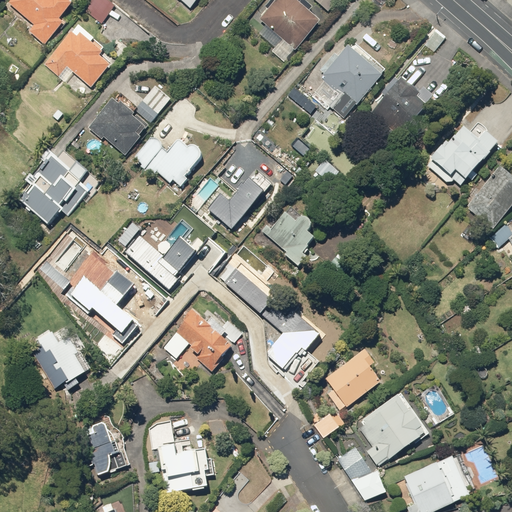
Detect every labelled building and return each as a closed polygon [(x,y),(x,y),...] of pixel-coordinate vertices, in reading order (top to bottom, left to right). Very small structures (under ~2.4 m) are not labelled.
[(12,0),(7,6),(33,28),(28,34),(44,47),(63,26),(58,22),(70,8),(60,0),(12,0)] [(114,7),(103,0),(93,0),(85,11),(101,24),(114,7)] [(177,0),(189,10),(197,0),(177,0)] [(289,0),(290,0),(289,0),(276,0),(274,3),(272,1),(264,9),(266,11),(258,21),(293,52),(317,25),(307,15),(311,11),(299,0),(289,0)] [(339,0),(311,0),(327,13),(339,0)] [(433,54),(444,41),(435,33),(424,45),(433,54)] [(70,35),(44,65),(57,77),(65,68),(90,90),(108,68),(98,59),(101,55),(79,36),(75,40),(70,35)] [(379,77),(384,71),(351,43),(337,59),(333,56),(319,73),(323,76),(321,78),(323,80),(321,83),(322,83),(313,94),(312,93),(310,97),(326,111),(329,107),(344,119),(355,106),(356,108),(381,78),(379,77)] [(21,71),(12,62),(6,69),(15,77),(21,71)] [(424,108),(431,100),(421,91),(416,97),(398,82),(396,84),(393,81),(380,95),(383,99),(371,113),(390,130),(398,137),(399,138),(425,109),(424,108)] [(0,97),(2,99),(13,88),(6,82),(0,88),(0,97)] [(170,103),(153,88),(134,110),(151,125),(170,103)] [(111,103),(87,130),(101,141),(103,139),(124,157),(139,141),(137,139),(148,127),(136,117),(132,121),(130,119),(131,117),(118,106),(116,108),(111,103)] [(66,115),(58,109),(51,118),(58,124),(66,115)] [(478,124),(468,135),(462,129),(448,145),(442,140),(428,156),(431,158),(426,163),(429,166),(428,167),(449,186),(452,182),(459,188),(485,159),(486,160),(494,152),(496,154),(502,149),(485,134),(487,132),(478,124)] [(390,130),(382,138),(390,145),(398,137),(390,130)] [(158,141),(156,141),(153,138),(134,159),(142,166),(140,168),(152,178),(156,174),(169,185),(172,183),(179,189),(186,182),(182,179),(198,162),(198,159),(197,156),(195,153),(192,151),(188,151),(185,152),(176,144),(169,152),(162,147),(162,144),(160,142),(158,141)] [(80,184),(88,175),(77,166),(78,164),(63,151),(56,158),(48,151),(40,160),(45,164),(38,172),(40,174),(35,180),(29,175),(24,181),(31,187),(16,205),(45,229),(60,212),(57,208),(62,202),(64,204),(73,211),(90,192),(80,184)] [(323,163),(314,172),(327,184),(336,175),(323,163)] [(502,174),(497,170),(465,209),(492,231),(511,205),(511,176),(511,178),(504,171),(502,174)] [(230,216),(223,197),(211,202),(218,221),(230,216)] [(285,215),(265,237),(297,268),(307,257),(303,254),(306,250),(305,249),(313,241),(306,234),(307,232),(308,229),(307,226),(305,223),(303,222),(299,222),(296,223),(295,224),(285,215)] [(511,232),(511,233),(506,225),(489,239),(497,251),(507,242),(511,248),(511,232)] [(121,241),(92,273),(105,286),(98,293),(118,311),(131,297),(137,302),(153,284),(147,279),(154,271),(145,263),(151,257),(136,243),(130,250),(121,241)] [(343,253),(331,264),(336,270),(348,260),(343,253)] [(149,317),(133,303),(120,318),(136,332),(149,317)] [(207,324),(192,310),(185,318),(187,320),(181,327),(196,341),(188,351),(195,357),(194,358),(211,374),(222,361),(220,359),(231,347),(221,338),(224,335),(209,321),(207,324)] [(75,355),(66,339),(56,345),(49,334),(27,347),(52,390),(61,385),(65,393),(78,386),(76,384),(79,382),(77,378),(83,375),(72,357),(75,355)] [(176,335),(164,349),(176,360),(188,346),(176,335)] [(372,365),(362,351),(324,379),(345,408),(377,385),(366,370),(372,365)] [(376,469),(424,435),(396,396),(361,420),(364,425),(358,430),(370,448),(364,452),(376,469)] [(312,425),(321,439),(344,425),(336,413),(330,417),(328,414),(312,425)] [(107,446),(109,445),(102,428),(98,426),(90,429),(89,432),(91,436),(86,438),(90,451),(86,453),(95,478),(105,475),(106,470),(106,466),(107,462),(106,459),(111,456),(107,446)] [(162,474),(165,496),(204,491),(203,479),(212,478),(210,460),(205,461),(204,452),(182,454),(181,447),(156,450),(159,474),(162,474)] [(336,460),(350,482),(372,474),(355,448),(336,460)] [(433,464),(402,478),(414,505),(406,509),(407,511),(435,511),(451,505),(467,498),(466,496),(478,491),(461,454),(450,459),(450,458),(434,465),(433,464)] [(378,472),(372,474),(350,482),(363,502),(386,493),(378,472)]
